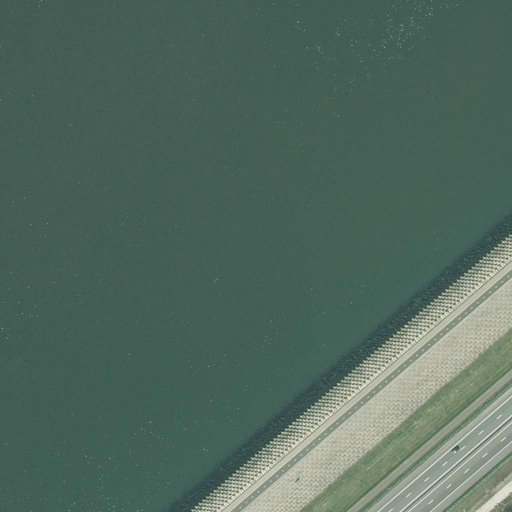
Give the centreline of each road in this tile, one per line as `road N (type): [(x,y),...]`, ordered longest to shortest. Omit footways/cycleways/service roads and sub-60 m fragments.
road 1 (motorway): [(511,407),(390,511)]
road 2 (motorway): [(420,511),(511,433)]
